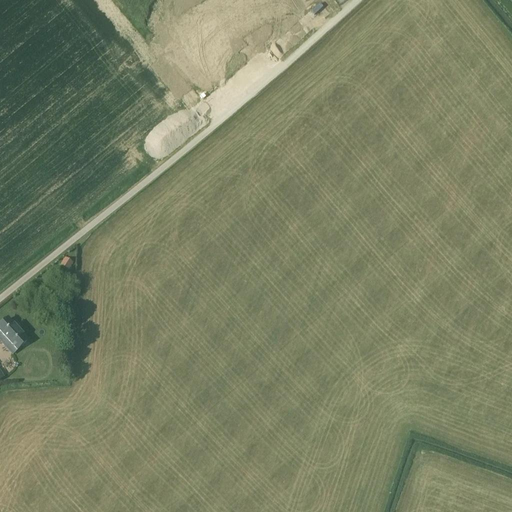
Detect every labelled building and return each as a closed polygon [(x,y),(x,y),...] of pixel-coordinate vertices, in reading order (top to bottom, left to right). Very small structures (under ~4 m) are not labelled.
[(248,56),(277,36),(254,4),(225,24),(248,56)] [(236,70),(196,20),(159,49),(199,99),(236,70)] [(71,269),(74,261),(63,258),(61,265),(71,269)] [(60,266),(58,271),(68,274),(70,269),(60,266)] [(0,326),(0,332),(16,351),(27,341),(8,320),(0,326)]
